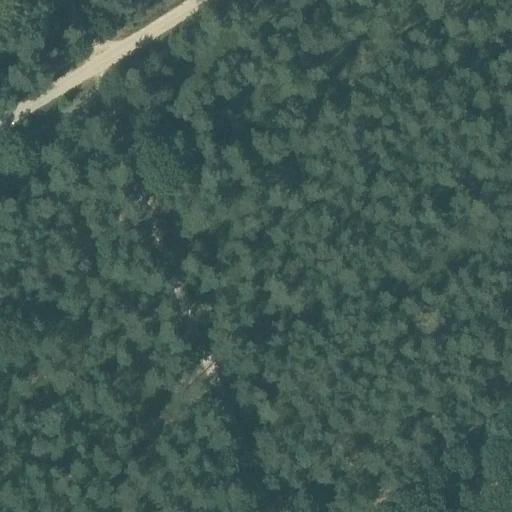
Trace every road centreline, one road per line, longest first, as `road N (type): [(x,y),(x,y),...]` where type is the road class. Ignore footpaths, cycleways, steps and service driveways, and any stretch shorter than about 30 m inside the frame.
road 1 (track): [(60,0),(65,29),(100,62),(110,86),(270,511)]
road 2 (track): [(0,125),(203,0)]
